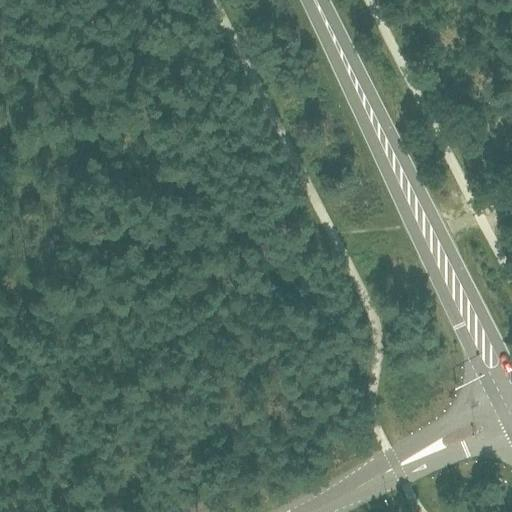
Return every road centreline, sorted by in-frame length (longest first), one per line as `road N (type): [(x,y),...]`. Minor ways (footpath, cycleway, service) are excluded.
road 1 (secondary): [(511,400),(313,0)]
road 2 (unclassified): [(511,408),(299,511)]
